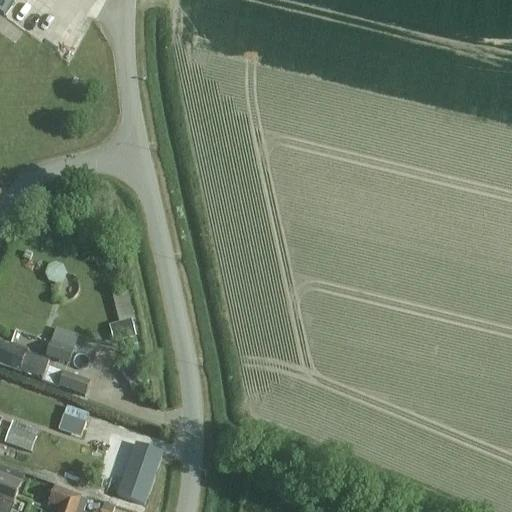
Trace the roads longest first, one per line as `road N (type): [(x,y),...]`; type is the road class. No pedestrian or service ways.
road 1 (unclassified): [(185,511),(197,447),(190,368),(139,151)]
road 2 (residential): [(139,151),(38,175),(1,212)]
road 3 (unclassified): [(139,151),(124,0)]
